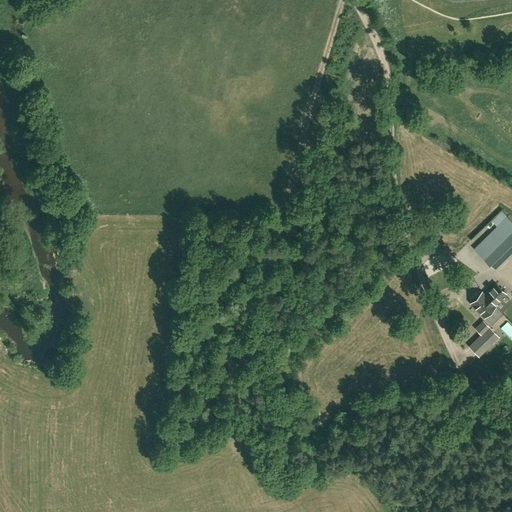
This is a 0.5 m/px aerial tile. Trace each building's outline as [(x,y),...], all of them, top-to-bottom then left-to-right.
[(475,248),(505,219),(499,214),(469,243),(475,248)] [(494,268),(506,256),(511,250),(511,225),(506,231),(481,255),(494,268)] [(470,303),(484,317),(495,306),(494,304),(506,293),(496,283),(484,294),(482,292),(479,294),(478,293),(476,294),(474,295),(473,297),(472,299),(473,300),(470,303)] [(500,308),(487,318),(492,324),(505,314),(500,308)] [(493,332),(489,327),(483,321),(475,328),(486,339),(493,332)]
